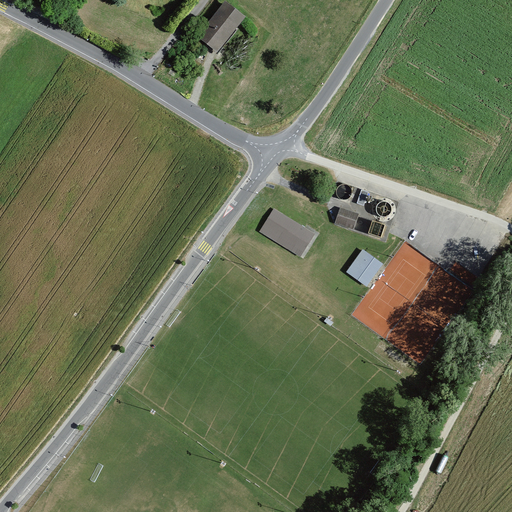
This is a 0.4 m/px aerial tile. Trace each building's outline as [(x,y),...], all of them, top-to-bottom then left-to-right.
[(247,20),(226,3),(200,35),(222,52),(247,20)] [(340,209),(334,225),(354,231),(359,215),(340,209)] [(273,210),(260,233),(302,256),(315,234),(273,210)] [(385,223),(371,219),(368,232),(381,236),(385,223)] [(364,250),(348,273),(369,288),(386,266),(364,250)]
